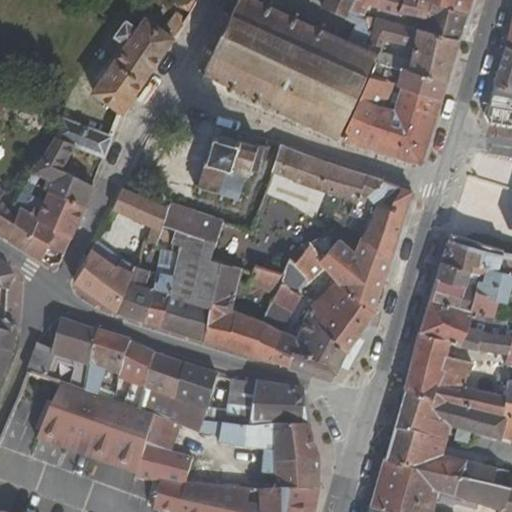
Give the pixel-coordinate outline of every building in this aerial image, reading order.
[(177,0),(175,4),(192,14),(199,0),(177,0)] [(209,64),(203,62),(198,73),(203,75),(201,80),(210,84),(212,79),(227,87),(226,92),(234,95),(236,91),(247,95),(245,101),(254,105),(257,100),(277,110),(275,115),(284,119),(285,115),(302,123),(300,127),(310,131),(311,127),(330,135),(328,140),(336,143),(338,139),(376,55),(357,46),(366,26),(347,18),(332,11),(326,24),(321,22),(318,28),(300,19),(302,13),(296,10),(293,16),(274,8),(277,2),(272,0),(268,0),(267,5),(256,0),(233,0),(236,2),(233,11),(227,9),(222,20),(227,22),(219,40),(213,38),(210,47),(215,49),(209,64)] [(355,0),(336,0),(332,11),(347,18),(350,12),(355,0)] [(371,5),(362,0),(355,0),(350,12),(366,16),(371,5)] [(384,11),(398,15),(399,13),(403,0),(372,0),(371,5),(384,11)] [(403,0),(399,13),(421,18),(464,29),(468,14),(423,0),(403,0)] [(423,0),(468,14),(472,0),(423,0)] [(460,42),(464,29),(421,18),(418,31),(460,42)] [(114,37),(126,45),(95,92),(123,112),(174,40),(146,20),(139,30),(125,20),(114,37)] [(373,29),(367,44),(384,49),(387,43),(413,49),(410,60),(382,53),(380,59),(448,80),(460,42),(418,31),(377,20),(373,29)] [(495,82),(511,86),(511,51),(505,49),(495,82)] [(380,59),(377,64),(401,71),(397,86),(401,88),(443,100),(448,80),(380,59)] [(401,88),(394,110),(383,106),(389,84),(371,79),(343,141),(423,166),(443,100),(401,88)] [(511,86),(495,82),(486,117),(491,124),(511,126),(511,86)] [(105,158),(113,136),(66,118),(64,121),(56,138),(76,146),(105,158)] [(239,199),(245,201),(246,197),(240,196),(247,176),(253,177),(255,171),(261,172),(270,145),(240,136),(241,134),(234,132),(233,136),(219,132),(221,128),(214,126),(202,165),(204,166),(199,183),(194,181),(193,185),(198,187),(196,192),(204,194),(206,189),(219,193),(218,198),(225,200),(227,196),(233,197),(231,202),(238,204),(239,199)] [(85,207),(93,186),(64,170),(76,146),(56,138),(29,181),(85,207)] [(252,230),(225,222),(212,257),(223,261),(242,266),(253,235),(275,244),(280,234),(290,238),(302,211),(315,220),(327,193),(360,204),(362,198),(372,201),(377,208),(356,253),(340,241),(323,261),(326,266),(340,281),(376,313),(414,192),(380,179),(361,173),(322,159),(282,146),(252,230)] [(71,239),(85,207),(29,181),(15,204),(23,208),(39,219),(71,239)] [(0,231),(24,250),(39,219),(23,208),(16,218),(1,199),(5,191),(0,187),(0,231)] [(124,188),(114,211),(152,228),(145,248),(154,251),(163,226),(170,206),(124,188)] [(170,206),(163,226),(176,231),(173,244),(181,247),(176,277),(172,296),(163,328),(205,340),(213,298),(223,261),(212,257),(225,222),(225,220),(171,202),(170,206)] [(71,239),(39,219),(24,250),(43,261),(49,247),(65,254),(71,239)] [(499,271),(503,256),(449,242),(443,262),(475,271),(476,266),(499,271)] [(145,248),(127,243),(116,266),(93,248),(73,283),(117,314),(131,282),(137,268),(139,263),(145,248)] [(311,246),(295,266),(290,260),(284,273),(281,280),(283,282),(295,291),(307,277),(311,281),(326,266),(323,261),(311,246)] [(117,314),(145,322),(161,272),(166,255),(154,251),(145,248),(139,263),(137,268),(147,271),(142,285),(131,282),(117,314)] [(499,271),(511,274),(511,257),(503,256),(499,271)] [(6,264),(0,260),(0,287),(11,278),(12,273),(6,264)] [(233,310),(242,266),(223,261),(213,298),(205,340),(220,345),(248,354),(276,363),(280,352),(287,334),(282,332),(263,323),(264,322),(233,310)] [(431,300),(495,317),(499,301),(508,304),(511,288),(511,274),(499,271),(476,266),(475,271),(443,262),(431,300)] [(283,282),(281,280),(284,273),(255,266),(252,278),(248,285),(277,295),(283,282)] [(172,296),(176,277),(161,272),(145,322),(163,328),(172,296)] [(361,334),(376,313),(340,281),(317,304),(323,309),(330,302),(361,334)] [(277,295),(264,322),(263,323),(282,332),(302,296),(295,291),(283,282),(277,295)] [(511,336),(507,336),(508,321),(495,317),(431,300),(422,334),(452,345),(511,361),(511,336)] [(308,313),(298,339),(287,334),(280,352),(293,356),(295,352),(311,357),(311,355),(339,368),(348,351),(361,334),(330,302),(323,309),(317,304),(308,313)] [(47,380),(54,357),(89,368),(98,332),(61,321),(51,351),(37,346),(26,373),(47,380)] [(0,385),(17,348),(15,335),(1,332),(0,331),(0,385)] [(130,343),(130,340),(98,332),(89,368),(86,392),(97,397),(105,372),(120,377),(130,343)] [(448,357),(452,345),(422,334),(405,390),(504,416),(506,396),(464,387),(473,364),(448,357)] [(119,380),(146,389),(156,355),(130,343),(120,377),(119,380)] [(293,356),(280,352),(276,363),(332,382),(339,368),(311,355),(311,357),(295,352),(293,356)] [(146,389),(175,398),(184,364),(156,355),(146,389)] [(216,375),(184,364),(175,398),(208,408),(216,375)] [(3,433),(36,445),(61,385),(47,380),(26,373),(3,433)] [(208,408),(205,423),(252,429),(308,427),(305,391),(231,380),(227,411),(208,408)] [(86,392),(61,385),(36,445),(137,481),(146,448),(154,418),(139,412),(112,402),(97,397),(86,392)] [(511,386),(508,385),(506,396),(504,416),(405,390),(395,427),(448,438),(451,427),(501,441),(502,439),(511,441),(511,386)] [(179,427),(200,435),(220,438),(219,445),(264,453),(262,475),(276,477),(275,492),(319,494),(321,464),(308,427),(252,429),(205,423),(208,408),(175,398),(146,389),(139,412),(154,418),(146,448),(171,454),(179,427)] [(395,427),(390,442),(444,454),(448,438),(395,427)] [(494,485),(498,469),(444,456),(444,454),(390,442),(385,459),(494,485)] [(146,448),(137,481),(159,485),(153,511),(315,511),(319,494),(275,492),(263,492),(259,492),(257,506),(246,505),(248,491),(218,488),(185,484),(193,458),(189,453),(187,457),(171,454),(146,448)] [(218,488),(222,472),(214,458),(189,453),(193,458),(185,484),(218,488)] [(511,511),(511,487),(509,488),(494,485),(385,459),(373,503),(411,511),(435,511),(439,491),(500,511),(499,511),(511,511)] [(369,511),(411,511),(373,503),(369,511)]
